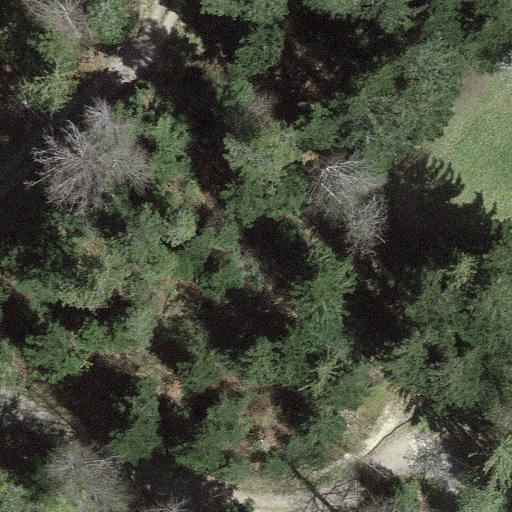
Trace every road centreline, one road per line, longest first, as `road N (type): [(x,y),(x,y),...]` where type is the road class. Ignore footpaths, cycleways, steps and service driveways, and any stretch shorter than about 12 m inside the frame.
road 1 (track): [(0,394),(184,487),(238,507),(283,511)]
road 2 (track): [(169,0),(145,43),(0,181)]
road 3 (track): [(297,511),(332,501),(423,443),(442,459),(449,511)]
